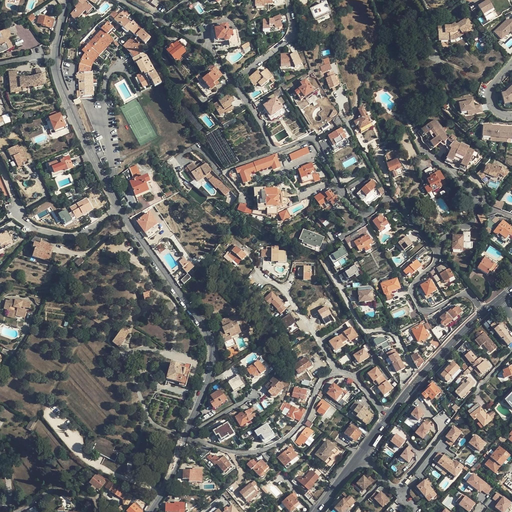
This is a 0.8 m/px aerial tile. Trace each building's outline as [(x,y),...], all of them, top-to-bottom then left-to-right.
[(76,8),(71,14),(73,16),(69,20),(68,21),(78,30),(82,26),(77,20),(85,11),(88,13),(93,8),(85,0),(82,0),(79,2),(80,2),(75,7),(76,8)] [(489,1),(479,7),(484,15),(494,9),(489,1)] [(325,4),(311,10),(315,19),(329,13),(325,4)] [(131,13),(125,8),(119,14),(115,19),(114,19),(126,30),(128,28),(130,30),(135,35),(136,35),(137,36),(141,40),(145,44),(151,38),(142,29),(142,28),(133,20),(131,22),(130,21),(127,19),(130,15),(130,14),(131,13)] [(494,9),(484,15),(485,18),(496,12),(494,9)] [(119,14),(114,10),(110,14),(115,19),(119,14)] [(33,13),(27,17),(31,21),(36,18),(33,13)] [(39,15),(37,23),(41,24),(41,25),(52,28),(55,20),(39,15)] [(264,19),(264,28),(275,28),(278,28),(283,26),(281,20),(283,19),(281,15),(274,17),(273,18),(264,19)] [(449,25),(434,26),(435,41),(446,40),(446,36),(451,36),(455,35),(456,38),(461,35),(460,33),(471,27),(465,17),(455,24),(453,22),(449,25)] [(508,19),(494,32),(500,40),(509,32),(511,30),(511,19),(509,21),(508,19)] [(80,91),(80,97),(92,96),(91,73),(89,73),(90,68),(91,64),(92,62),(93,61),(96,58),(98,55),(102,51),(105,47),(109,43),(113,39),(108,34),(114,28),(107,22),(101,28),(100,27),(96,31),(97,32),(98,33),(91,41),(89,42),(87,44),(83,50),(82,50),(85,53),(82,58),(80,64),(78,73),(77,74),(76,76),(79,82),(80,91)] [(213,33),(214,36),(215,35),(216,40),(223,39),(224,40),(225,41),(227,41),(228,41),(229,40),(230,46),(239,44),(237,31),(229,32),(227,25),(221,27),(221,28),(212,30),(212,32),(213,33)] [(0,53),(13,48),(9,39),(12,38),(8,28),(0,31),(0,53)] [(132,37),(124,44),(131,50),(135,57),(134,57),(136,63),(138,62),(142,70),(143,73),(142,73),(137,76),(143,87),(151,84),(150,81),(148,78),(150,77),(152,80),(155,86),(162,83),(146,53),(139,44),(138,42),(134,39),(132,37)] [(185,46),(190,42),(183,38),(179,41),(182,44),(183,43),(185,46)] [(85,42),(82,40),(78,45),(83,50),(87,44),(85,42)] [(168,49),(167,50),(176,61),(177,61),(178,61),(180,59),(181,58),(181,56),(186,52),(177,42),(174,45),(170,47),(169,47),(169,46),(165,41),(162,43),(168,49)] [(129,52),(134,57),(135,57),(131,50),(124,44),(123,46),(129,52)] [(295,64),(295,66),(296,68),(302,65),(298,53),(291,55),(291,54),(282,54),(282,64),(295,64)] [(212,64),(205,69),(207,72),(215,66),(213,64),(212,64)] [(213,92),(212,90),(210,87),(217,81),(220,79),(219,78),(223,75),(217,67),(197,83),(208,97),(213,92)] [(44,83),(42,74),(38,75),(31,77),(25,78),(17,78),(17,76),(16,70),(9,71),(10,80),(12,79),(14,88),(22,87),(32,86),(44,83)] [(259,70),(252,76),(259,84),(260,83),(261,82),(264,85),(273,78),(267,70),(262,74),(259,70)] [(333,72),(327,74),(329,78),(326,79),(330,89),(332,88),(335,87),(338,86),(338,85),(335,77),(333,72)] [(257,86),(259,84),(252,76),(250,78),(257,86)] [(219,84),(217,81),(210,87),(212,90),(219,84)] [(301,88),(295,92),(297,95),(301,101),(305,98),(313,92),(305,81),(300,84),(301,85),(299,86),(301,88)] [(204,104),(187,85),(183,88),(200,107),(204,104)] [(279,87),(274,91),(277,97),(283,93),(279,87)] [(505,93),(501,94),(504,104),(510,103),(511,101),(511,94),(508,90),(505,93)] [(220,116),(226,112),(225,110),(232,105),(231,103),(234,101),(230,94),(226,96),(227,97),(213,105),(220,116)] [(282,96),(277,99),(281,104),(286,101),(282,96)] [(94,131),(80,98),(77,99),(73,100),(74,101),(75,105),(85,129),(87,134),(94,131)] [(275,99),(264,106),(266,109),(264,110),(271,121),(284,112),(275,99)] [(473,100),(459,102),(461,112),(467,111),(474,109),(475,113),(483,111),(481,104),(474,106),(473,100)] [(184,102),(181,105),(188,117),(198,130),(205,125),(184,102)] [(358,126),(359,128),(361,133),(372,129),(363,109),(359,111),(361,117),(358,118),(359,120),(354,123),(356,127),(358,126)] [(241,161),(269,148),(249,112),(246,114),(245,111),(221,126),(241,161)] [(58,132),(65,129),(59,114),(54,116),(55,119),(50,120),(51,122),(54,130),(57,129),(58,132)] [(339,115),(332,119),(338,127),(344,124),(339,115)] [(418,132),(422,138),(423,138),(425,136),(427,139),(441,129),(437,124),(435,120),(418,132)] [(326,123),(319,128),(321,132),(328,128),(326,123)] [(486,124),(483,124),(482,135),(491,136),(492,125),(486,124)] [(500,126),(492,125),(491,136),(499,137),(500,126)] [(219,126),(205,135),(225,168),(240,160),(219,126)] [(509,127),(500,126),(499,137),(508,138),(509,127)] [(341,129),(328,136),(332,144),(335,143),(336,145),(343,141),(346,139),(341,129)] [(443,144),(447,140),(446,139),(443,134),(444,133),(442,130),(441,129),(427,139),(429,143),(427,144),(431,150),(441,143),(443,144)] [(447,140),(452,144),(458,147),(459,145),(457,145),(457,144),(455,143),(456,142),(455,141),(453,140),(451,141),(450,140),(451,138),(450,137),(449,136),(448,137),(446,135),(444,133),(443,134),(446,139),(447,140)] [(343,141),(336,145),(338,148),(348,143),(346,139),(343,141)] [(443,144),(449,149),(452,144),(447,140),(443,144)] [(452,162),(456,164),(463,147),(459,145),(458,147),(452,144),(449,149),(450,150),(445,162),(451,164),(452,162)] [(7,150),(11,158),(13,156),(14,159),(18,167),(23,165),(25,168),(26,167),(24,163),(27,161),(25,157),(26,157),(22,148),(20,149),(19,147),(17,145),(7,150)] [(308,147),(289,153),(291,160),(310,154),(308,147)] [(460,166),(459,167),(459,168),(465,171),(468,163),(469,161),(474,160),(475,159),(476,159),(478,154),(468,150),(463,147),(456,164),(460,166)] [(278,156),(277,153),(276,154),(236,169),(238,173),(242,172),(242,174),(236,176),(238,178),(241,177),(243,183),(249,181),(248,177),(250,176),(249,174),(274,166),(275,169),(281,167),(278,159),(276,159),(275,157),(278,156)] [(64,169),(64,171),(73,168),(68,156),(48,164),(50,169),(52,168),(54,173),(64,169)] [(397,160),(387,164),(390,173),(401,169),(397,160)] [(187,166),(196,179),(200,177),(203,178),(207,175),(210,179),(209,180),(217,188),(218,187),(225,195),(228,193),(211,173),(202,163),(200,164),(199,163),(196,165),(194,162),(187,166)] [(203,164),(202,162),(202,163),(211,173),(228,193),(231,190),(206,163),(203,164)] [(300,174),(303,183),(315,179),(315,181),(320,180),(318,175),(316,175),(312,163),(303,167),(296,170),(297,175),(300,174)] [(483,170),(477,175),(482,180),(485,177),(490,179),(491,177),(497,180),(499,175),(504,178),(508,174),(501,168),(492,164),(491,166),(487,164),(485,168),(484,170),(483,170)] [(137,165),(130,168),(134,179),(138,177),(139,179),(142,178),(137,165)] [(130,168),(130,167),(123,172),(127,182),(128,181),(129,185),(131,184),(136,196),(148,191),(146,184),(150,182),(147,176),(142,178),(139,179),(138,177),(134,179),(130,168)] [(438,171),(434,173),(435,175),(431,177),(431,178),(427,180),(428,182),(427,183),(427,184),(424,186),(428,194),(432,191),(433,192),(438,189),(439,189),(441,188),(441,187),(446,184),(440,172),(439,172),(438,171)] [(367,181),(357,189),(362,195),(364,193),(366,196),(374,190),(373,189),(377,186),(372,181),(371,182),(369,180),(367,181)] [(283,198),(283,196),(277,196),(277,190),(266,190),(266,188),(254,189),(255,197),(257,197),(258,209),(253,208),(252,214),(266,216),(266,215),(277,214),(277,206),(287,205),(288,202),(288,199),(286,198),(283,198)] [(326,211),(328,210),(332,207),(331,206),(327,200),(329,199),(325,193),(324,191),(315,197),(321,205),(324,203),(326,207),(324,208),(326,211)] [(330,191),(327,192),(325,193),(329,199),(327,200),(331,206),(339,200),(336,196),(334,197),(330,191)] [(93,210),(86,198),(70,207),(76,219),(93,210)] [(288,212),(287,210),(279,213),(283,220),(290,217),(290,216),(296,212),(297,213),(300,211),(307,207),(305,203),(288,212)] [(66,208),(57,213),(63,225),(72,220),(66,208)] [(320,226),(322,223),(325,227),(334,220),(328,212),(323,215),(318,218),(319,220),(317,223),(320,226)] [(482,212),(477,215),(481,222),(486,219),(482,212)] [(148,237),(154,234),(151,229),(157,225),(149,213),(138,222),(148,237)] [(381,231),(389,225),(388,224),(384,218),(383,219),(381,216),(373,221),(380,231),(381,231)] [(493,232),(498,236),(499,234),(506,239),(509,235),(511,237),(511,234),(511,231),(510,230),(511,229),(503,221),(493,232)] [(303,229),(299,240),(303,241),(302,243),(316,248),(317,246),(320,248),(324,237),(303,229)] [(0,245),(0,246),(2,248),(9,243),(8,241),(11,239),(6,230),(0,233),(0,245)] [(402,233),(396,238),(399,242),(398,243),(404,251),(412,245),(406,237),(405,238),(402,233)] [(372,243),(369,237),(367,238),(365,236),(361,238),(359,234),(351,239),(346,242),(349,246),(354,243),(359,251),(364,248),(366,252),(371,249),(369,245),(372,243)] [(506,243),(511,237),(509,235),(506,239),(499,234),(498,236),(506,243)] [(39,255),(49,258),(52,247),(49,246),(49,245),(41,242),(42,238),(35,236),(31,240),(32,242),(34,242),(32,247),(35,248),(32,257),(38,258),(39,255)] [(454,237),(453,251),(463,251),(464,238),(454,237)] [(240,258),(244,253),(238,245),(229,254),(233,258),(237,255),(240,258)] [(336,267),(340,265),(338,261),(348,255),(343,246),(328,255),(336,267)] [(272,256),(272,258),(279,258),(279,247),(272,247),(272,249),(267,249),(267,256),(272,256)] [(486,256),(484,258),(496,266),(497,267),(499,264),(486,256)] [(75,262),(77,265),(78,266),(84,261),(80,257),(75,262)] [(492,273),(496,266),(484,258),(478,269),(487,275),(489,272),(492,273)] [(409,266),(404,271),(408,276),(409,277),(422,266),(417,260),(412,263),(411,262),(407,264),(409,266)] [(182,268),(187,274),(194,268),(189,262),(182,268)] [(355,275),(356,276),(360,274),(355,265),(338,274),(342,282),(355,275)] [(444,265),(437,268),(445,284),(449,282),(450,283),(453,281),(454,280),(454,278),(449,269),(447,271),(444,265)] [(299,267),(299,273),(302,274),(311,267),(311,266),(304,266),(304,268),(299,267)] [(304,275),(303,277),(311,277),(311,267),(302,274),(299,273),(299,275),(304,275)] [(181,280),(184,284),(191,278),(187,275),(181,280)] [(390,294),(391,291),(400,288),(397,279),(389,281),(383,283),(381,284),(385,295),(386,295),(389,295),(390,294)] [(427,297),(436,292),(431,282),(421,287),(427,297)] [(372,290),(372,287),(358,289),(359,302),(364,302),(368,301),(373,301),(372,290)] [(264,298),(269,304),(271,303),(281,313),(287,307),(272,291),(264,298)] [(390,321),(392,319),(388,311),(379,295),(376,297),(379,302),(375,303),(376,309),(382,307),(383,308),(390,321)] [(15,313),(15,314),(24,316),(26,309),(28,309),(29,308),(30,302),(22,300),(21,301),(10,298),(9,301),(6,300),(4,308),(7,309),(6,311),(15,313)] [(462,312),(457,306),(454,309),(453,308),(446,313),(439,318),(442,321),(441,322),(441,323),(441,324),(441,325),(443,325),(444,325),(445,324),(446,325),(452,320),(462,312)] [(310,317),(316,326),(329,318),(324,309),(317,313),(316,313),(310,317)] [(281,318),(288,333),(298,329),(291,313),(281,318)] [(234,317),(229,319),(226,320),(225,319),(219,322),(222,329),(220,329),(222,332),(220,333),(226,349),(236,345),(233,336),(241,333),(234,317)] [(356,324),(352,318),(346,322),(350,328),(352,327),(356,324)] [(497,320),(490,325),(502,339),(503,339),(507,345),(511,341),(511,340),(508,335),(503,328),(503,327),(497,320)] [(418,342),(428,337),(422,324),(411,329),(418,342)] [(117,326),(114,329),(118,332),(115,337),(112,342),(119,348),(129,332),(127,331),(122,328),(121,328),(121,329),(117,326)] [(354,338),(358,335),(352,327),(350,328),(344,332),(344,333),(349,340),(350,342),(355,339),(354,338)] [(490,333),(485,327),(482,329),(484,332),(475,340),(480,346),(483,344),(488,350),(495,345),(487,335),(490,333)] [(247,331),(241,333),(243,339),(249,336),(247,331)] [(389,345),(385,335),(374,340),(377,347),(381,345),(383,348),(389,345)] [(329,342),(335,351),(339,348),(340,349),(344,346),(343,344),(338,337),(338,336),(329,342)] [(440,342),(436,336),(429,342),(435,349),(440,342)] [(364,346),(365,348),(367,351),(372,348),(368,343),(364,346)] [(465,347),(459,352),(462,356),(468,351),(465,347)] [(386,353),(397,372),(406,367),(394,348),(386,353)] [(369,357),(366,352),(364,349),(353,355),(356,360),(357,359),(360,363),(369,357)] [(489,366),(484,361),(482,359),(480,358),(478,360),(470,351),(465,356),(475,368),(476,368),(481,373),(489,366)] [(416,352),(411,356),(417,368),(424,362),(418,356),(419,355),(416,352)] [(295,371),(297,376),(305,370),(312,366),(306,357),(305,358),(304,355),(300,357),(302,360),(293,366),(296,371),(295,371)] [(265,371),(258,361),(247,369),(251,375),(252,374),(253,376),(258,377),(265,371)] [(185,364),(185,367),(184,368),(183,368),(183,366),(171,363),(167,379),(180,383),(179,385),(186,387),(191,366),(185,364)] [(452,363),(444,371),(445,371),(443,373),(441,371),(439,373),(447,382),(459,369),(452,363)] [(504,373),(503,374),(504,378),(511,374),(511,366),(509,367),(509,368),(503,370),(504,373)] [(371,377),(370,378),(373,382),(374,381),(382,375),(377,367),(368,373),(371,377)] [(228,382),(234,391),(240,387),(241,389),(245,387),(239,375),(228,382)] [(374,381),(376,384),(384,379),(382,375),(374,381)] [(463,384),(460,386),(455,392),(461,398),(472,386),(475,383),(469,377),(466,380),(465,378),(461,382),(463,384)] [(268,392),(272,396),(273,397),(275,397),(276,396),(284,388),(273,378),(265,387),(269,391),(268,392)] [(379,387),(386,382),(384,379),(376,384),(379,387)] [(378,388),(380,392),(381,391),(385,395),(388,393),(393,390),(387,381),(386,382),(379,387),(378,388)] [(432,383),(426,388),(427,389),(422,395),(426,399),(428,397),(431,400),(434,397),(439,393),(440,392),(432,383)] [(329,389),(330,390),(327,394),(335,401),(343,392),(333,384),(329,389)] [(292,396),(304,400),(305,397),(307,391),(294,387),(292,396)] [(214,401),(211,403),(214,408),(227,400),(220,390),(211,396),(212,398),(214,401)] [(346,394),(343,392),(335,401),(339,403),(346,394)] [(323,416),(324,415),(330,407),(326,404),(321,400),(323,398),(322,397),(318,394),(315,401),(310,413),(307,420),(308,420),(312,423),(316,417),(314,416),(312,414),(315,409),(317,411),(317,412),(323,416)] [(290,410),(287,415),(287,416),(292,419),(293,418),(295,419),(300,421),(306,410),(300,407),(298,410),(292,406),(289,404),(290,402),(285,400),(280,409),(283,411),(285,407),(290,410)] [(350,408),(354,411),(359,404),(356,401),(350,408)] [(478,403),(468,411),(470,414),(474,420),(476,418),(483,427),(492,420),(487,414),(486,415),(480,407),(481,406),(478,403)] [(368,416),(371,413),(367,410),(368,409),(364,406),(363,407),(359,404),(354,411),(352,414),(362,422),(363,421),(366,424),(368,422),(365,419),(367,416),(368,416)] [(332,408),(330,407),(324,415),(326,417),(332,408)] [(416,408),(409,416),(417,422),(424,414),(416,408)] [(243,415),(243,414),(236,418),(241,426),(249,421),(249,420),(253,418),(250,414),(252,413),(250,409),(245,412),(246,414),(243,415)] [(492,410),(487,414),(492,420),(497,416),(492,410)] [(365,435),(368,432),(352,420),(349,425),(350,426),(344,433),(355,442),(362,433),(365,435)] [(424,420),(413,434),(422,441),(431,430),(429,429),(431,426),(424,420)] [(229,438),(234,435),(228,423),(213,431),(216,436),(218,434),(221,440),(228,436),(229,438)] [(265,441),(273,435),(267,425),(256,432),(258,436),(261,434),(265,441)] [(313,432),(307,427),(296,441),(299,443),(300,441),(304,444),(305,443),(309,446),(314,440),(310,436),(313,432)] [(453,427),(444,438),(446,440),(445,443),(451,447),(451,446),(461,433),(453,427)] [(395,434),(389,443),(398,450),(404,441),(395,434)] [(474,435),(467,444),(479,453),(486,444),(474,435)] [(116,445),(99,438),(93,449),(102,454),(115,461),(118,455),(114,449),(115,448),(116,445)] [(317,460),(323,465),(325,463),(329,458),(333,453),(336,449),(326,441),(315,455),(319,458),(317,460)] [(285,467),(298,456),(290,447),(278,458),(285,467)] [(490,457),(490,458),(500,466),(509,456),(499,447),(490,457)] [(406,449),(399,458),(408,464),(414,455),(406,449)] [(341,453),(338,450),(335,454),(333,453),(329,458),(331,459),(327,464),(325,463),(323,465),(330,470),(340,457),(338,456),(341,453)] [(437,451),(430,460),(443,470),(440,474),(444,476),(446,472),(453,464),(449,461),(443,456),(437,451)] [(271,458),(269,456),(266,453),(266,452),(261,454),(267,461),(271,458)] [(220,460),(216,455),(214,457),(210,460),(215,465),(216,464),(223,472),(224,472),(231,466),(231,465),(224,456),(220,460)] [(298,456),(285,467),(287,469),(300,457),(299,455),(298,456)] [(494,473),(500,466),(490,458),(484,465),(494,473)] [(264,472),(269,468),(262,460),(259,462),(257,460),(255,462),(254,461),(252,462),(251,461),(247,465),(251,470),(253,469),(259,476),(261,477),(262,477),(263,476),(264,475),(264,474),(264,472)] [(453,464),(446,472),(455,479),(463,468),(454,462),(453,464)] [(189,481),(202,482),(202,469),(192,469),(192,470),(184,470),(183,479),(189,479),(189,481)] [(300,476),(297,479),(309,490),(314,485),(313,483),(319,477),(311,470),(303,479),(300,476)] [(104,481),(106,478),(103,477),(98,473),(96,475),(104,481)] [(472,474),(465,483),(479,494),(482,491),(486,495),(493,488),(487,483),(486,485),(472,474)] [(90,483),(92,485),(97,488),(99,490),(105,482),(104,481),(96,475),(90,483)] [(373,480),(368,476),(367,477),(365,479),(362,477),(355,484),(363,491),(373,480)] [(278,484),(273,478),(262,487),(268,493),(278,484)] [(427,479),(415,488),(424,499),(433,491),(429,487),(432,485),(427,479)] [(112,493),(119,497),(125,498),(128,493),(109,481),(105,487),(110,491),(110,490),(112,491),(112,493)] [(258,485),(254,481),(240,493),(241,495),(240,496),(242,498),(243,497),(244,498),(256,489),(255,487),(258,485)] [(355,484),(354,486),(361,493),(363,491),(355,484)] [(388,500),(380,492),(378,494),(375,491),(369,498),(372,501),(374,498),(382,506),(388,500)] [(433,491),(424,499),(428,503),(437,496),(433,491)] [(71,502),(74,498),(66,492),(63,496),(71,502)] [(491,499),(497,504),(494,508),(498,511),(504,511),(511,504),(497,492),(491,499)] [(293,507),(298,503),(295,499),(292,495),(282,503),(289,511),(291,511),(295,509),(293,507)] [(461,495),(454,504),(464,511),(472,511),(473,511),(471,510),(475,505),(461,495)] [(348,507),(351,503),(345,498),(344,499),(342,501),(341,500),(332,509),(335,511),(341,511),(347,506),(348,507)] [(184,511),(185,503),(175,502),(175,504),(166,504),(165,511),(184,511)]
